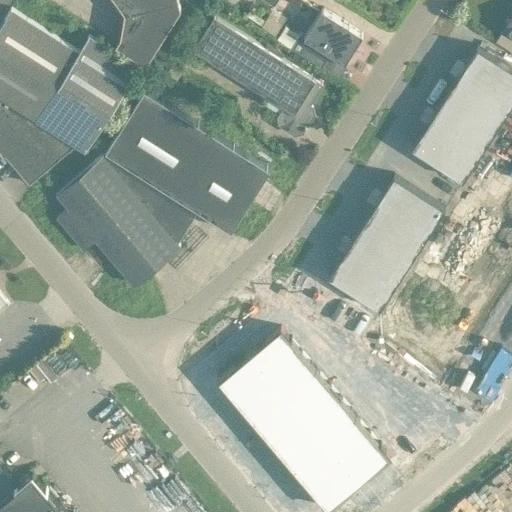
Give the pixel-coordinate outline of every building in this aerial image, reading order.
[(143,60),(178,4),(177,0),(116,0),(122,8),(118,33),(113,41),(143,60)] [(85,147),(138,64),(86,31),(76,47),(9,4),(0,17),(0,148),(3,152),(5,151),(30,180),(76,141),(85,147)] [(284,21),(275,34),(289,43),(288,44),(319,64),(320,62),(328,50),(342,58),(360,30),(320,4),(302,32),(298,29),(297,29),(284,21)] [(511,8),(500,28),(511,36),(511,8)] [(190,45),(281,103),(275,113),(277,121),(292,130),(300,128),(302,125),(303,125),(305,122),(304,122),(312,110),(310,102),(307,100),(320,80),(211,12),(190,45)] [(511,64),(475,41),(409,142),(460,176),(511,95),(511,64)] [(142,85),(100,149),(175,238),(195,206),(228,226),(267,165),(142,85)] [(511,263),(511,114),(376,325),(444,369),(511,263)] [(100,149),(54,188),(66,203),(54,213),(81,245),(93,235),(132,280),(178,241),(175,238),(100,149)] [(392,169),(326,271),(377,304),(443,202),(392,169)] [(339,504),(401,452),(291,324),(229,376),(339,504)] [(0,511),(77,511),(31,456),(11,473),(0,460),(0,511)]
